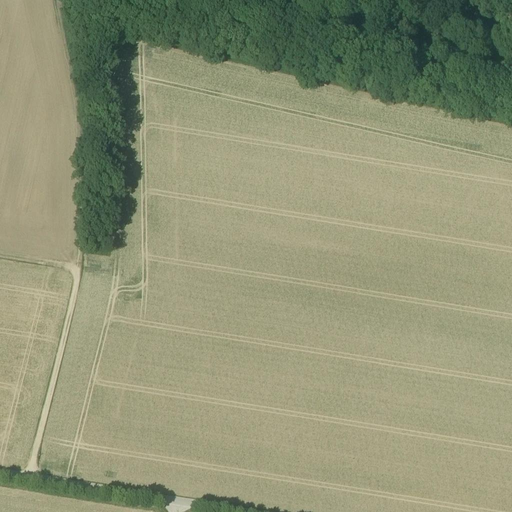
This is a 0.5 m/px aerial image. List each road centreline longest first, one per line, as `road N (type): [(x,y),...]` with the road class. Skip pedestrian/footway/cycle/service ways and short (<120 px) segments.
road 1 (track): [(79,271),(85,163),(64,0)]
road 2 (residential): [(227,511),(0,474)]
road 3 (track): [(79,271),(31,480)]
